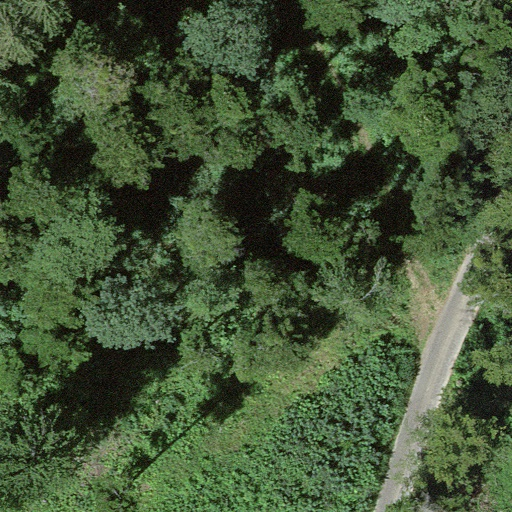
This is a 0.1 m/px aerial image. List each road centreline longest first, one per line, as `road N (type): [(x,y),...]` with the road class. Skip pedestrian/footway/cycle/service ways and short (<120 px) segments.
road 1 (track): [(500,255),(290,38),(229,20),(112,9),(0,28)]
road 2 (unclassified): [(425,511),(511,234)]
